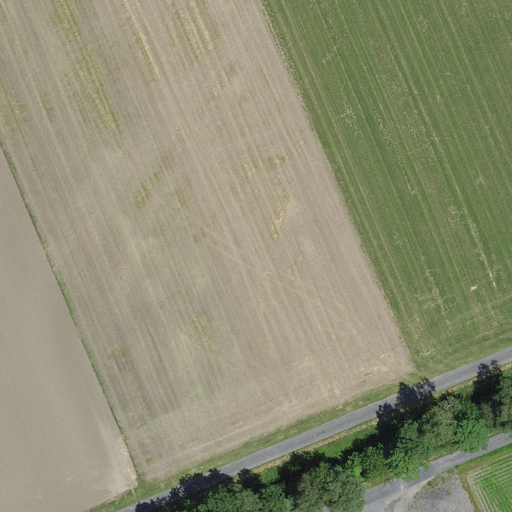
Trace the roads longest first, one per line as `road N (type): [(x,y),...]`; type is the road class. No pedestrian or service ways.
road 1 (track): [(511,362),(151,511)]
road 2 (track): [(332,511),(511,438)]
